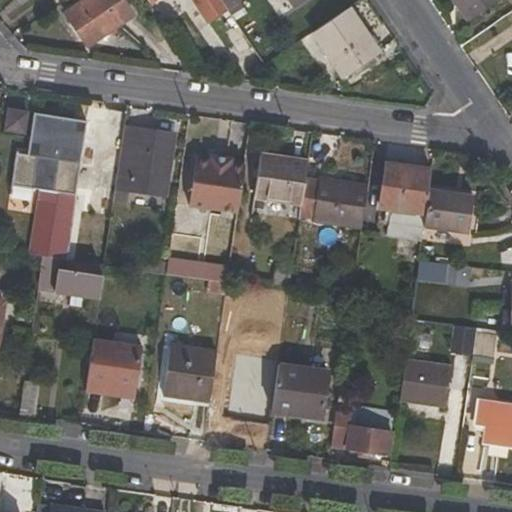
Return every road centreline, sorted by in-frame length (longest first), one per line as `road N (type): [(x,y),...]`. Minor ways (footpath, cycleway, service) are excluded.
road 1 (residential): [(4,68),(490,137)]
road 2 (residential): [(0,443),(472,511)]
road 3 (residential): [(403,0),(490,137)]
